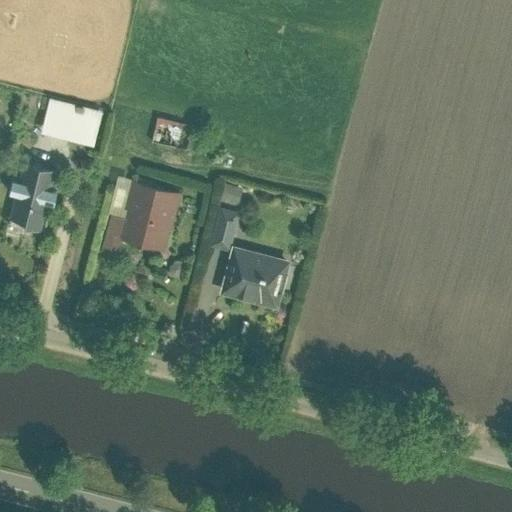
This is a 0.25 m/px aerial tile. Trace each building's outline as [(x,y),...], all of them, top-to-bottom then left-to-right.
[(106,105),(56,94),(49,129),(98,140),(106,105)] [(196,121),(162,113),(156,138),(190,146),(196,121)] [(62,166),(32,158),(28,173),(24,172),(20,189),(24,190),(17,215),(47,223),(53,198),(63,200),(68,183),(58,180),(62,166)] [(184,190),(142,179),(133,214),(128,235),(169,246),(184,190)] [(226,179),(221,197),(240,202),(245,184),(226,179)] [(244,210),(225,205),(216,242),(235,246),(244,210)] [(115,209),(106,245),(124,250),(128,235),(133,214),(115,209)] [(295,255),(239,241),(226,289),(283,303),(295,255)]
